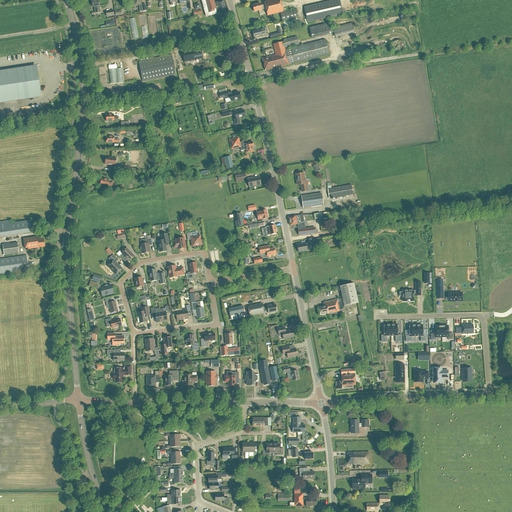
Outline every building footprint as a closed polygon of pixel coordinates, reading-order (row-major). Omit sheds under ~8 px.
[(132,0),(133,6),(139,5),(140,11),(146,11),(145,4),(142,5),(140,0),(132,0)] [(201,0),(206,17),(216,14),(226,11),(223,1),(218,2),(214,3),(213,0),(201,0)] [(260,3),(252,5),(254,12),(266,9),(267,16),(280,12),(283,12),(280,0),(270,0),(264,2),(264,4),(260,5),(260,3)] [(336,0),(304,7),(307,22),(343,14),(339,0),(336,0)] [(100,6),(99,1),(92,2),(92,7),(94,7),(95,13),(100,13),(99,6),(100,6)] [(289,11),(280,13),(283,22),(298,18),(296,9),(289,11)] [(330,29),(331,33),(334,33),(335,38),(354,32),(352,23),(330,29)] [(331,33),(330,29),(329,24),(310,29),(312,39),(331,34),(331,33)] [(270,35),(271,38),(283,35),(281,27),(277,28),(278,32),(270,35)] [(264,28),(252,31),(254,38),(266,35),(269,34),(267,28),(264,28)] [(262,58),(265,71),(289,65),(285,52),(284,48),(298,44),(296,36),(284,39),(285,41),(272,44),(275,55),(262,58)] [(290,49),(294,63),(329,54),(325,40),(290,49)] [(399,40),(398,40),(396,41),(393,42),(392,44),(391,46),(391,48),(392,49),(392,51),(394,53),(396,54),(397,54),(399,54),(401,54),(402,53),(404,52),(405,50),(405,48),(405,47),(405,45),(404,44),(403,43),(402,41),(400,41),(399,40)] [(204,58),(202,49),(193,51),(193,50),(182,52),(184,62),(195,60),(195,59),(197,58),(197,59),(204,58)] [(172,55),(138,62),(142,82),(176,75),(172,55)] [(0,98),(41,92),(37,69),(27,70),(26,67),(7,70),(7,73),(0,74),(0,98)] [(189,76),(191,86),(202,84),(200,73),(189,76)] [(126,89),(126,90),(127,91),(127,92),(128,93),(129,94),(130,94),(131,94),(132,94),(133,94),(133,93),(134,93),(135,92),(135,91),(135,90),(136,89),(135,89),(135,88),(135,87),(134,86),(133,86),(133,85),(132,85),(131,85),(130,85),(129,85),(128,86),(127,87),(127,88),(126,89)] [(239,92),(231,94),(230,90),(219,93),(220,97),(224,96),(224,99),(230,98),(231,101),(241,99),(239,92)] [(245,116),(244,110),(234,113),(235,119),(234,119),(235,125),(240,124),(239,118),(245,116)] [(243,142),(239,143),(238,138),(229,140),(231,149),(238,147),(240,149),(241,151),(243,151),(246,150),(246,153),(254,152),(253,147),(252,142),(244,144),(243,142)] [(226,169),(233,168),(231,156),(224,158),(226,169)] [(108,159),(105,159),(105,164),(115,166),(116,158),(109,157),(108,159)] [(243,178),(246,178),(245,172),(234,174),(236,183),(244,182),(243,178)] [(304,173),(295,174),(297,185),(301,185),(302,192),(308,191),(306,181),(305,181),(304,173)] [(259,177),(254,178),(254,177),(247,179),(248,187),(255,186),(261,185),(259,177)] [(117,185),(113,185),(113,184),(109,183),(109,180),(101,179),(100,185),(108,187),(108,186),(116,188),(117,185)] [(351,185),(327,189),(329,199),(353,195),(351,185)] [(301,196),(303,208),(323,205),(321,193),(301,196)] [(268,218),(266,210),(256,212),(258,220),(268,218)] [(243,226),(240,213),(233,215),(236,227),(243,226)] [(305,227),(303,215),(288,218),(290,226),(297,224),(298,229),(305,227)] [(9,221),(0,222),(0,237),(32,233),(30,221),(10,224),(9,221)] [(276,234),(275,225),(265,228),(266,236),(276,234)] [(298,236),(316,234),(315,227),(298,229),(298,236)] [(116,234),(118,240),(126,238),(124,232),(121,233),(120,230),(117,231),(118,234),(116,234)] [(192,233),(187,234),(188,240),(191,239),(193,246),(202,245),(200,235),(192,237),(192,233)] [(169,244),(168,234),(161,235),(162,240),(158,241),(160,252),(167,251),(166,244),(169,244)] [(37,237),(32,238),(23,239),(25,249),(28,248),(28,249),(45,246),(44,239),(37,240),(37,237)] [(148,243),(141,244),(142,247),(141,247),(140,248),(141,250),(142,251),(142,250),(143,253),(150,252),(149,246),(152,245),(151,238),(148,239),(148,243)] [(185,248),(184,238),(176,239),(177,242),(173,243),(174,248),(181,247),(181,248),(185,248)] [(297,245),(298,252),(307,251),(307,249),(316,247),(315,238),(308,239),(309,245),(306,245),(305,243),(297,245)] [(17,243),(14,243),(2,245),(2,246),(1,246),(1,249),(3,248),(4,256),(19,254),(17,243)] [(274,248),(271,249),(271,248),(269,249),(268,246),(259,248),(260,254),(267,253),(267,256),(275,255),(274,248)] [(122,253),(123,254),(120,256),(125,261),(127,259),(130,261),(134,256),(127,248),(125,249),(124,249),(122,250),(122,251),(123,252),(122,253)] [(112,262),(108,266),(116,274),(122,268),(118,264),(116,262),(119,259),(114,254),(109,259),(112,262)] [(0,259),(0,275),(29,271),(27,256),(0,259)] [(188,273),(189,279),(195,278),(194,273),(198,273),(196,263),(189,264),(190,272),(188,273)] [(176,269),(176,266),(168,267),(170,277),(177,276),(177,275),(184,274),(183,268),(176,269)] [(156,269),(149,270),(151,281),(160,280),(161,285),(166,284),(164,273),(159,274),(160,275),(157,276),(156,269)] [(99,283),(100,283),(102,277),(94,275),(92,280),(97,282),(99,283)] [(143,285),(142,277),(135,278),(137,287),(143,286),(144,292),(147,291),(146,284),(143,285)] [(90,281),(89,286),(99,289),(99,291),(101,290),(101,288),(99,283),(97,282),(96,283),(90,281)] [(343,301),(344,306),(358,303),(354,284),(340,287),(342,299),(337,300),(337,303),(343,301)] [(415,291),(402,291),(402,302),(413,302),(413,294),(415,294),(415,296),(420,296),(420,284),(415,284),(415,291)] [(107,294),(113,293),(111,285),(101,288),(101,290),(102,295),(103,295),(104,296),(106,295),(107,294)] [(448,293),(449,301),(455,301),(455,302),(458,302),(458,301),(462,301),(461,292),(448,293)] [(113,302),(111,297),(105,299),(107,307),(109,306),(111,313),(118,311),(115,301),(113,302)] [(324,306),(319,307),(320,315),(327,313),(327,314),(339,311),(337,303),(337,300),(324,303),(324,306)] [(201,304),(199,302),(192,303),(193,311),(196,310),(198,318),(204,317),(203,308),(201,308),(201,304)] [(277,312),(275,304),(267,306),(267,307),(263,307),(263,303),(248,306),(250,316),(264,313),(264,311),(268,311),(269,313),(277,312)] [(187,310),(181,311),(183,320),(188,319),(187,312),(190,311),(189,305),(186,306),(187,310)] [(163,312),(160,313),(162,322),(167,321),(166,314),(170,313),(168,306),(165,306),(165,308),(162,309),(163,312)] [(228,309),(231,320),(246,317),(243,306),(228,309)] [(138,312),(139,318),(138,318),(138,323),(140,322),(140,323),(147,322),(146,318),(149,317),(148,307),(141,309),(141,312),(138,312)] [(162,322),(160,313),(155,313),(154,308),(151,308),(153,321),(156,320),(156,322),(162,322)] [(181,311),(176,311),(176,310),(172,311),(173,317),(177,316),(177,320),(183,320),(181,311)] [(112,321),(111,318),(105,320),(107,327),(111,326),(112,328),(122,325),(120,319),(112,321)] [(391,325),(384,325),(384,335),(381,335),(381,342),(387,342),(386,336),(391,336),(391,325)] [(397,325),(391,325),(391,336),(395,336),(395,342),(401,341),(401,335),(397,335),(397,325)] [(416,326),(409,326),(409,336),(406,336),(406,342),(411,342),(411,337),(416,337),(416,326)] [(423,326),(416,326),(416,337),(420,337),(420,342),(425,342),(425,336),(423,336),(423,326)] [(473,326),(461,327),(461,330),(462,330),(462,336),(474,335),(473,326)] [(294,337),(292,330),(285,331),(285,327),(278,329),(279,336),(283,335),(283,339),(294,337)] [(443,339),(443,328),(437,328),(437,336),(433,336),(433,342),(438,342),(438,339),(443,339)] [(450,328),(443,328),(443,339),(450,339),(450,341),(454,341),(454,336),(450,336),(450,328)] [(113,345),(117,345),(117,344),(124,343),(124,336),(115,336),(115,333),(107,333),(108,340),(112,340),(113,345)] [(201,339),(201,347),(208,347),(207,341),(215,340),(215,333),(204,334),(205,339),(201,339)] [(233,344),(232,334),(225,334),(226,345),(233,344)] [(186,342),(187,342),(187,346),(192,345),(193,350),(199,350),(198,343),(195,343),(194,335),(186,336),(187,339),(186,339),(185,340),(186,342)] [(168,354),(168,348),(172,348),(171,337),(164,338),(164,344),(160,345),(161,355),(168,354)] [(158,348),(154,348),(153,339),(145,340),(146,351),(154,351),(154,354),(155,354),(155,357),(149,358),(149,361),(159,360),(158,348)] [(234,349),(228,349),(228,346),(220,347),(221,356),(234,355),(234,349)] [(297,356),(296,348),(289,350),(289,346),(282,348),(283,355),(287,354),(288,358),(297,356)] [(118,350),(109,350),(107,350),(107,357),(113,357),(114,360),(117,360),(117,361),(121,361),(120,360),(124,360),(124,353),(118,353),(118,350)] [(269,376),(267,368),(266,368),(266,364),(260,364),(261,369),(263,380),(264,385),(270,384),(269,379),(268,379),(268,376),(269,376)] [(395,365),(396,373),(396,377),(396,382),(404,382),(404,373),(404,369),(404,364),(395,365)] [(131,365),(125,365),(125,370),(123,370),(123,368),(114,368),(115,383),(123,383),(123,377),(124,377),(125,376),(125,375),(131,375),(131,365)] [(276,367),(270,368),(272,381),(279,380),(276,367)] [(299,379),(297,371),(291,372),(291,371),(290,371),(289,367),(283,369),(284,373),(287,372),(288,379),(292,379),(293,381),(299,379)] [(441,371),(441,368),(433,368),(433,382),(441,382),(441,378),(447,378),(447,371),(441,371)] [(165,386),(172,386),(172,381),(179,381),(178,370),(169,370),(169,375),(165,375),(165,386)] [(155,379),(159,379),(159,371),(155,371),(155,376),(146,376),(146,388),(155,388),(155,379)] [(238,372),(232,372),(232,371),(226,371),(226,376),(225,376),(224,377),(224,382),(225,382),(228,382),(228,386),(235,386),(235,379),(238,379),(238,372)] [(471,371),(463,371),(464,383),(472,383),(471,371)] [(184,375),(184,381),(182,381),(182,384),(184,384),(184,385),(192,385),(192,382),(197,382),(197,376),(196,376),(196,372),(192,373),(192,375),(184,375)] [(207,372),(207,386),(215,386),(215,380),(216,380),(216,376),(215,376),(215,372),(207,372)] [(247,385),(254,385),(254,380),(255,380),(255,382),(258,382),(258,374),(254,375),(254,372),(247,372),(247,376),(245,376),(245,381),(247,381),(247,385)] [(422,373),(414,373),(414,384),(422,384),(422,380),(428,380),(427,374),(422,374),(422,373)] [(341,379),(335,379),(336,389),(342,389),(341,386),(348,386),(348,387),(352,387),(352,386),(355,385),(355,374),(341,375),(341,379)] [(300,417),(293,417),(293,425),(292,425),(292,432),(305,432),(305,429),(305,427),(305,425),(300,425),(300,417)] [(263,426),(267,426),(267,418),(253,418),(253,427),(263,426)] [(358,420),(350,420),(351,433),(358,433),(358,427),(362,427),(368,427),(368,420),(361,420),(361,423),(358,424),(358,420)] [(273,444),(266,444),(266,449),(262,449),(262,456),(269,455),(269,453),(273,453),(273,444)] [(279,449),(279,444),(273,444),(273,453),(276,453),(276,455),(283,455),(283,449),(279,449)] [(223,448),(223,456),(222,456),(222,459),(223,460),(224,461),(225,461),(226,460),(227,459),(227,455),(232,455),(232,459),(237,459),(237,453),(234,453),(234,447),(230,447),(230,448),(223,448)] [(157,451),(157,459),(161,459),(161,454),(165,454),(165,450),(157,451)] [(369,452),(347,453),(348,464),(369,464),(369,452)] [(214,453),(207,453),(207,461),(207,465),(215,465),(215,468),(219,468),(219,461),(215,461),(214,461),(214,453)] [(307,468),(301,469),(299,469),(300,480),(314,479),(314,472),(307,472),(307,468)] [(352,479),(352,489),(365,489),(365,483),(372,482),(372,474),(362,474),(362,479),(352,479)] [(302,494),(300,494),(300,490),(294,490),(294,506),(302,506),(302,501),(306,501),(306,506),(311,506),(311,505),(316,505),(316,498),(306,498),(302,498),(302,494)] [(228,498),(224,498),(223,494),(215,495),(215,501),(224,501),(224,504),(229,504),(228,498)] [(380,495),(380,503),(366,503),(366,511),(379,511),(379,505),(382,505),(382,503),(390,503),(390,499),(389,499),(389,495),(380,495)]
